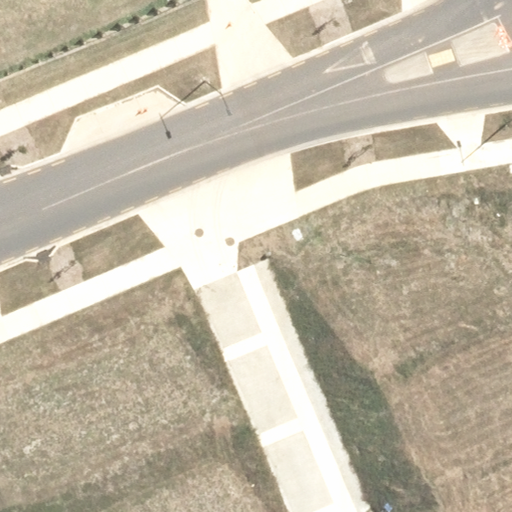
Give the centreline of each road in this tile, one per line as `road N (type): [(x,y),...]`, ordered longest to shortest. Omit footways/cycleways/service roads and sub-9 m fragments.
road 1 (residential): [(171,163),(325,511)]
road 2 (residential): [(171,163),(499,33)]
road 3 (residential): [(0,232),(171,163)]
